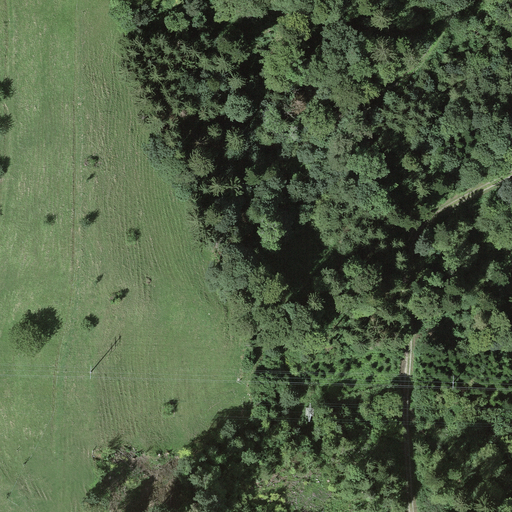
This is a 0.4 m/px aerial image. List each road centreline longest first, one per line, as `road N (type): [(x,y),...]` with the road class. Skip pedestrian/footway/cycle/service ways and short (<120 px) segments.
road 1 (track): [(511,171),(432,218),(408,245),(411,511)]
road 2 (track): [(474,0),(422,65),(305,141),(268,203)]
road 3 (track): [(445,27),(356,31),(269,0)]
